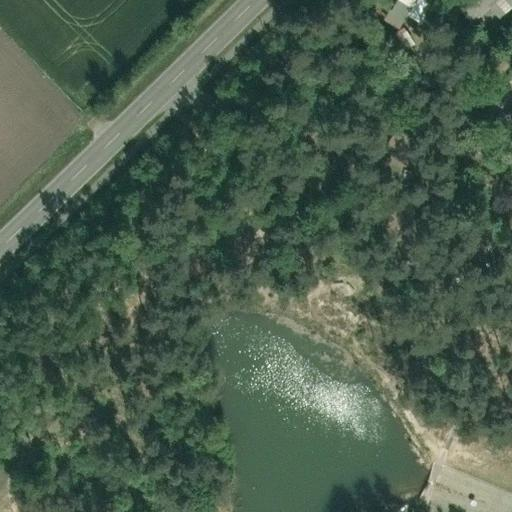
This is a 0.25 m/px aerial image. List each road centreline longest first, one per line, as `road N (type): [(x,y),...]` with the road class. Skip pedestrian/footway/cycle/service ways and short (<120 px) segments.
road 1 (track): [(511,342),(446,322),(288,252),(91,150)]
road 2 (tertiary): [(0,242),(242,0)]
